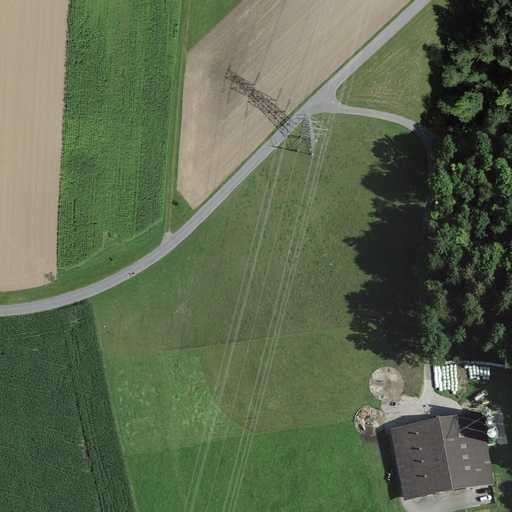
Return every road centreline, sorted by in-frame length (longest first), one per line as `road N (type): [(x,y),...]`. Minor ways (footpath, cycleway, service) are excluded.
road 1 (unclassified): [(0,311),(86,292),(150,260),(421,0)]
road 2 (track): [(317,98),(384,115),(428,140),(432,176),(420,275),(426,394),(390,420),(387,432),(402,499),(415,511)]
